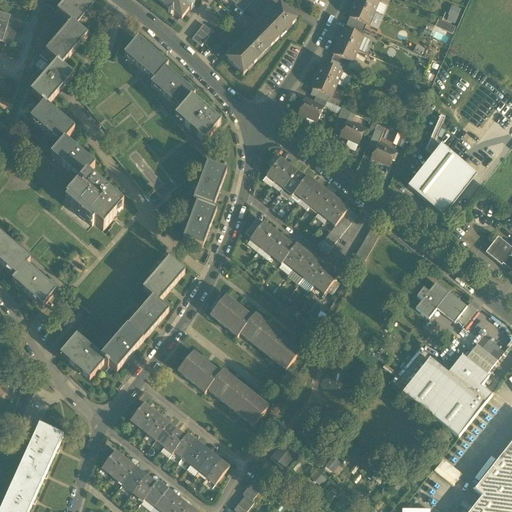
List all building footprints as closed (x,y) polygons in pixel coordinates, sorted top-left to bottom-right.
[(67,0),(57,12),(71,25),(75,28),(93,8),(82,0),(67,0)] [(192,6),(196,0),(167,0),(162,7),(167,10),(167,13),(170,15),(173,15),(181,21),(189,10),(192,6)] [(239,0),(234,7),(243,13),(253,0),(239,0)] [(303,0),(301,4),(311,9),(315,0),(303,0)] [(355,0),(354,0),(352,5),(374,15),(379,2),(377,1),(375,0),(356,0),(357,0),(355,0)] [(368,28),(374,15),(352,5),(350,11),(352,12),(348,19),(349,19),(366,27),(368,28)] [(451,5),(444,20),(453,24),(460,10),(451,5)] [(226,61),(242,77),(296,22),(279,6),(226,61)] [(0,22),(8,25),(10,17),(0,13),(0,22)] [(349,19),(347,25),(363,32),(366,27),(349,19)] [(17,28),(8,25),(2,43),(12,46),(17,28)] [(87,38),(75,28),(71,25),(45,54),(51,60),(57,64),(61,68),(87,38)] [(361,38),(363,32),(347,25),(344,30),(361,38)] [(192,40),(201,47),(212,34),(203,26),(192,40)] [(338,37),(336,42),(357,52),(363,39),(361,38),(344,30),(340,37),(338,37)] [(175,119),(204,145),(220,126),(191,101),(194,97),(165,71),(168,68),(137,42),(124,58),(154,83),(151,87),(180,113),(175,119)] [(352,64),(357,52),(336,42),(333,48),(335,49),(332,56),(333,56),(350,64),(352,64)] [(51,60),(43,53),(39,57),(48,64),(48,63),(51,60)] [(331,62),(344,67),(347,69),(350,64),(333,56),(331,62)] [(341,73),(344,67),(331,62),(328,67),(341,73)] [(31,94),(44,105),(47,108),(72,78),(61,68),(57,64),(54,68),(31,94)] [(317,71),(315,77),(336,86),(342,73),(341,73),(328,67),(322,65),(319,72),(317,71)] [(331,99),(336,86),(315,77),(312,82),(314,83),(311,91),(312,91),(329,98),(331,99)] [(310,97),(315,99),(326,104),(329,98),(312,91),(310,97)] [(324,109),(326,104),(315,99),(313,104),(323,109),(324,109)] [(298,116),(306,119),(314,123),(317,124),(323,109),(313,104),(304,101),(303,104),(299,112),(298,116)] [(30,121),(60,147),(64,143),(74,131),(47,108),(44,105),(30,121)] [(344,127),(346,123),(350,115),(341,111),(336,123),(344,127)] [(425,152),(432,157),(440,147),(434,142),(444,119),(440,117),(425,152)] [(311,128),(314,123),(306,119),(304,125),(311,128)] [(339,138),(358,146),(364,131),(346,123),(344,127),(341,134),(339,138)] [(368,146),(375,149),(377,146),(382,135),(375,132),(368,146)] [(50,158),(80,184),(86,178),(94,168),(64,143),(60,147),(50,158)] [(370,160),(389,169),(396,154),(377,146),(375,149),(372,157),(370,160)] [(476,176),(440,147),(432,157),(409,187),(427,201),(425,203),(441,216),(443,214),(445,216),(476,176)] [(267,176),(276,183),(288,168),(279,161),(267,176)] [(183,242),(202,249),(216,212),(212,210),(226,173),(207,166),(193,204),(196,205),(183,242)] [(276,183),(284,190),(296,174),(288,168),(276,183)] [(296,174),(284,190),(293,196),(294,194),(305,181),(296,174)] [(266,178),(274,185),(276,183),(267,176),(266,178)] [(65,201),(67,203),(93,226),(95,227),(96,227),(102,232),(123,209),(86,178),(80,184),(65,201)] [(294,194),(303,200),(315,185),(307,179),(305,181),(294,194)] [(284,190),(276,183),(274,185),(283,192),(284,190)] [(303,200),(311,207),(323,192),(315,185),(303,200)] [(288,202),(293,196),(284,190),(283,192),(280,195),(288,202)] [(311,207),(319,213),(331,198),(323,192),(311,207)] [(301,202),(303,200),(294,194),(293,196),(301,202)] [(319,213),(327,220),(340,205),(331,198),(319,213)] [(303,200),(301,202),(309,209),(311,207),(303,200)] [(91,228),(93,226),(67,203),(65,205),(91,228)] [(348,212),(340,205),(327,220),(336,227),(338,224),(342,220),(345,216),(348,212)] [(311,207),(309,209),(318,215),(319,213),(311,207)] [(348,212),(345,216),(353,222),(356,218),(348,212)] [(319,213),(318,215),(326,222),(327,220),(319,213)] [(350,226),(353,222),(345,216),(342,220),(350,226)] [(245,236),(251,240),(263,225),(257,220),(245,236)] [(327,220),(326,222),(334,229),(335,227),(336,227),(327,220)] [(346,230),(350,226),(342,220),(338,224),(346,230)] [(343,234),(346,230),(338,224),(336,227),(335,227),(343,234)] [(251,240),(261,249),(273,233),(263,225),(251,240)] [(340,238),(343,234),(335,227),(334,229),(332,231),(340,238)] [(373,227),(370,232),(379,237),(382,232),(373,227)] [(337,242),(340,238),(332,231),(329,235),(337,242)] [(370,232),(367,236),(376,241),(379,237),(370,232)] [(273,233),(261,249),(271,257),(284,241),(273,233)] [(334,246),(337,242),(329,235),(326,239),(334,246)] [(367,236),(365,241),(374,246),(376,241),(367,236)] [(12,283),(42,309),(56,293),(26,268),(30,263),(0,237),(0,264),(16,279),(12,283)] [(330,250),(334,246),(326,239),(322,243),(330,250)] [(511,273),(511,275),(511,250),(497,239),(485,254),(501,267),(502,265),(510,271),(511,273)] [(249,242),(260,251),(261,249),(251,240),(249,242)] [(293,249),(284,241),(271,257),(282,265),(282,264),(284,262),(296,247),(295,247),(293,249)] [(365,241),(362,245),(371,250),(374,246),(365,241)] [(362,245),(360,249),(369,255),(371,250),(362,245)] [(306,255),(296,247),(284,262),(294,270),(306,255)] [(270,259),(271,257),(261,249),(260,251),(258,253),(268,261),(270,259)] [(360,249),(357,254),(366,259),(369,255),(360,249)] [(357,254),(355,258),(364,263),(366,259),(357,254)] [(316,263),(306,255),(294,270),(304,279),(316,263)] [(271,257),(270,259),(281,267),(282,265),(271,257)] [(355,258),(352,262),(361,268),(364,263),(355,258)] [(142,292),(152,300),(158,305),(184,275),(168,261),(155,277),(142,292)] [(292,272),(294,270),(284,262),(282,264),(282,265),(292,272)] [(352,262),(350,267),(359,272),(361,268),(352,262)] [(316,263),(304,279),(314,287),(326,271),(316,263)] [(356,277),(359,272),(350,267),(347,271),(356,277)] [(294,270),(292,272),(302,280),(303,280),(304,279),(294,270)] [(337,280),(326,271),(314,287),(325,295),(326,293),(335,282),(337,280)] [(313,289),(314,287),(304,279),(303,280),(302,280),(298,286),(308,295),(313,289)] [(326,293),(331,297),(340,286),(335,282),(326,293)] [(429,320),(436,311),(448,295),(436,286),(428,295),(423,291),(417,299),(422,303),(416,310),(429,320)] [(313,289),(323,297),(325,295),(314,287),(313,289)] [(466,310),(448,295),(436,311),(454,325),(457,322),(461,316),(466,310)] [(240,336),(285,372),(300,354),(254,317),(252,320),(225,299),(210,317),(237,339),(240,336)] [(168,313),(158,305),(152,300),(127,330),(142,344),(168,313)] [(470,305),(466,310),(461,316),(469,322),(478,311),(470,305)] [(469,322),(461,316),(457,322),(464,327),(469,322)] [(116,374),(142,344),(127,330),(101,360),(76,339),(60,357),(89,382),(104,365),(107,369),(109,367),(116,374)] [(484,338),(477,347),(497,363),(504,354),(484,338)] [(486,377),(497,363),(477,347),(465,361),(462,358),(448,376),(429,361),(402,396),(458,440),(492,398),(481,389),(488,379),(486,377)] [(207,392),(253,428),(257,424),(268,410),(222,373),(219,376),(192,355),(177,373),(205,395),(207,392)] [(12,431),(21,435),(39,395),(29,391),(12,431)] [(132,412),(136,415),(143,407),(144,406),(139,402),(132,412)] [(131,422),(140,429),(152,413),(143,407),(136,415),(131,422)] [(160,420),(152,413),(140,429),(148,435),(160,420)] [(169,427),(160,420),(148,435),(156,442),(169,427)] [(138,431),(140,429),(131,422),(130,424),(138,431)] [(177,433),(169,427),(156,442),(165,448),(177,433)] [(5,511),(30,511),(63,438),(42,429),(5,511)] [(147,437),(148,435),(140,429),(138,431),(147,437)] [(185,440),(177,433),(165,448),(173,455),(173,454),(175,453),(185,440)] [(155,444),(156,442),(148,435),(147,437),(155,444)] [(187,437),(185,440),(175,453),(183,459),(195,444),(187,437)] [(163,450),(165,448),(156,442),(155,444),(163,450)] [(511,511),(511,443),(474,492),(481,498),(470,511),(511,511)] [(203,450),(195,444),(183,459),(191,466),(203,450)] [(283,471),(294,457),(295,455),(287,449),(283,445),(270,461),(283,471)] [(98,456),(103,460),(110,450),(106,447),(98,456)] [(289,447),(287,449),(295,455),(294,457),(297,460),(300,456),(289,447)] [(165,448),(163,450),(171,457),(173,455),(165,448)] [(115,454),(110,450),(103,460),(108,463),(115,454)] [(212,457),(203,450),(191,466),(200,472),(212,457)] [(181,461),(183,459),(175,453),(173,454),(181,461)] [(102,470),(113,478),(125,463),(115,454),(108,463),(102,470)] [(220,463),(212,457),(200,472),(208,479),(220,463)] [(330,474),(338,464),(331,458),(323,467),(330,474)] [(183,459),(181,461),(190,467),(191,466),(183,459)] [(113,478),(123,486),(135,471),(125,463),(113,478)] [(228,470),(220,463),(208,479),(216,486),(228,470)] [(451,487),(457,479),(437,464),(431,472),(451,487)] [(191,466),(190,467),(198,474),(200,472),(191,466)] [(101,471),(112,480),(113,478),(102,470),(101,471)] [(123,486),(133,494),(146,479),(135,471),(123,486)] [(200,472),(198,474),(206,481),(208,479),(200,472)] [(415,493),(425,501),(432,491),(442,499),(450,489),(430,473),(415,493)] [(319,487),(325,480),(317,474),(311,481),(319,487)] [(257,477),(249,487),(259,494),(266,485),(257,477)] [(112,480),(122,488),(123,486),(113,478),(112,480)] [(144,502),(145,500),(156,487),(146,479),(133,494),(144,503),(144,502)] [(208,479),(206,481),(215,487),(216,486),(208,479)] [(145,500),(156,508),(168,493),(158,485),(156,487),(145,500)] [(122,488),(132,496),(133,494),(123,486),(122,488)] [(251,503),(259,494),(249,487),(242,496),(244,498),(251,503)] [(156,508),(160,511),(169,511),(178,501),(168,493),(156,508)] [(144,503),(133,494),(132,496),(142,504),(144,503)] [(248,511),(254,505),(251,503),(244,498),(237,507),(243,511),(248,511)] [(144,502),(154,510),(156,508),(145,500),(144,502)] [(169,511),(185,511),(188,509),(178,501),(169,511)]
